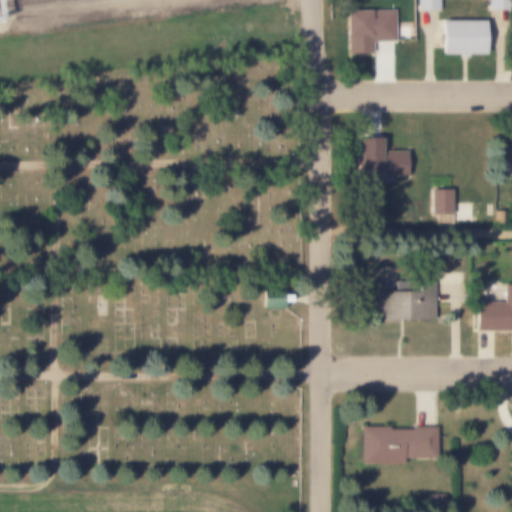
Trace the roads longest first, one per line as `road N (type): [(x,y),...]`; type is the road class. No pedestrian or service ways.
road 1 (residential): [(311,0),(319,96),(321,511)]
road 2 (residential): [(319,96),(511,90)]
road 3 (residential): [(319,374),(511,372)]
